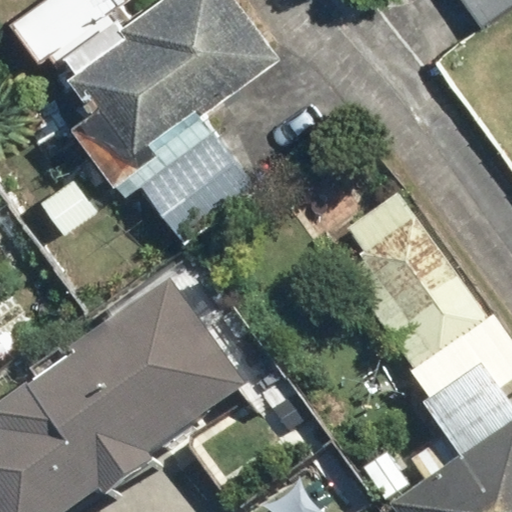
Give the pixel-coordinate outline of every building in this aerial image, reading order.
[(131,0),(43,0),(13,20),(129,195),(152,179),(191,239),(264,190),(213,113),(287,64),(244,0),(153,0),(138,10),(131,0)] [(511,0),(469,0),(490,29),(511,13),(511,0)] [(101,212),(72,170),(35,194),(64,237),(101,212)] [(435,483),(511,435),(511,335),(403,196),(353,236),(374,263),(347,284),(437,400),(428,407),(453,440),(421,465),(435,483)] [(96,511),(255,388),(176,286),(78,363),(68,351),(0,403),(0,420),(12,436),(0,445),(0,511),(96,511)] [(511,511),(511,435),(435,483),(397,511),(511,511)]
